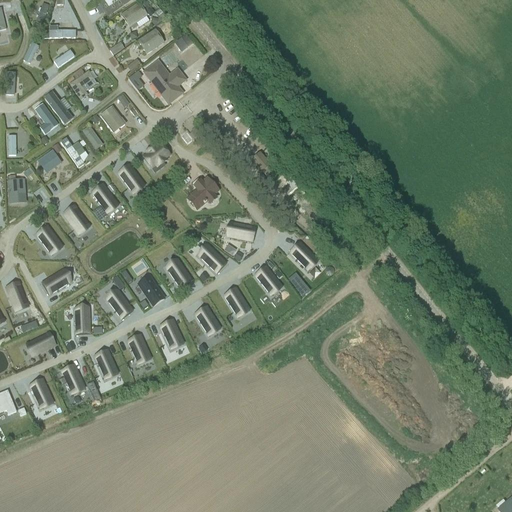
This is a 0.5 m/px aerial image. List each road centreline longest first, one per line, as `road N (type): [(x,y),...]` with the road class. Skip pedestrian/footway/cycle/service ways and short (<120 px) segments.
road 1 (tertiary): [(511,405),(177,0)]
road 2 (unknown): [(0,386),(178,297)]
